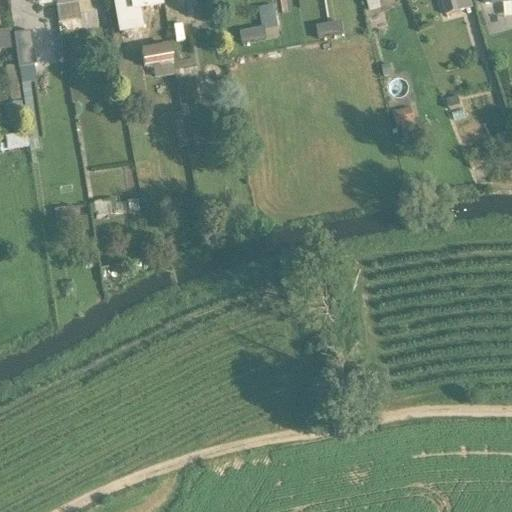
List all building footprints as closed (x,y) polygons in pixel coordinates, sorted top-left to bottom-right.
[(53,0),(58,25),(80,22),(75,0),(53,0)] [(110,0),(117,37),(141,32),(139,14),(162,9),(160,0),(110,0)] [(378,12),(375,0),(362,0),(367,15),(378,12)] [(439,0),(445,17),(472,9),(469,0),(439,0)] [(511,0),(481,0),(483,8),(502,7),(503,20),(511,18),(511,0)] [(341,37),(338,23),(313,28),(316,42),(341,38),(341,37)] [(261,29),(237,33),(240,48),(277,41),(275,31),(263,33),(261,29)] [(0,52),(13,50),(10,31),(0,32),(0,52)] [(30,35),(12,38),(18,71),(35,68),(30,35)] [(187,43),(175,45),(177,58),(189,56),(187,43)] [(152,71),(154,81),(173,78),(173,77),(168,47),(140,52),(142,69),(144,69),(145,72),(152,71)] [(196,78),(192,61),(171,64),(174,82),(196,78)] [(4,70),(9,103),(19,102),(14,68),(4,70)] [(27,81),(20,82),(29,142),(37,141),(27,81)] [(20,104),(2,107),(5,120),(23,116),(20,104)] [(394,112),(398,128),(416,123),(412,107),(394,112)] [(0,145),(0,154),(27,149),(24,135),(3,139),(4,145),(0,145)]
